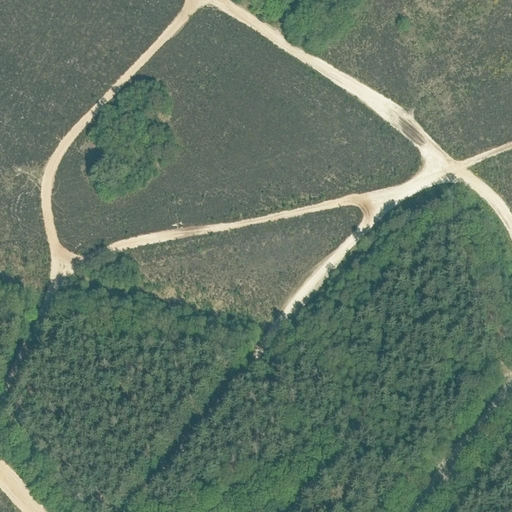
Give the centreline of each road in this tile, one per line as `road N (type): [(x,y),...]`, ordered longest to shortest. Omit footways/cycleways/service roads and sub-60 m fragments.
road 1 (track): [(0,397),(65,268),(47,217),(54,159),(199,0)]
road 2 (track): [(65,268),(131,243),(387,199),(511,146)]
road 3 (track): [(128,511),(387,199)]
road 4 (track): [(215,0),(367,97),(489,195),(511,228)]
road 5 (track): [(415,511),(511,391)]
